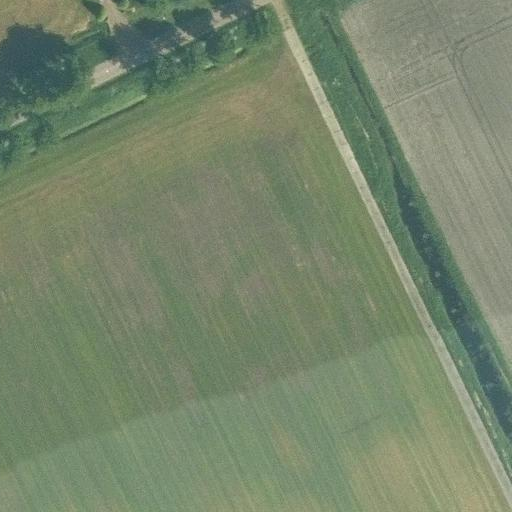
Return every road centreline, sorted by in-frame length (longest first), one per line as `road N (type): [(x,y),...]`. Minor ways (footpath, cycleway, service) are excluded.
road 1 (unknown): [(268,0),(511,500)]
road 2 (unclassified): [(0,125),(264,0)]
